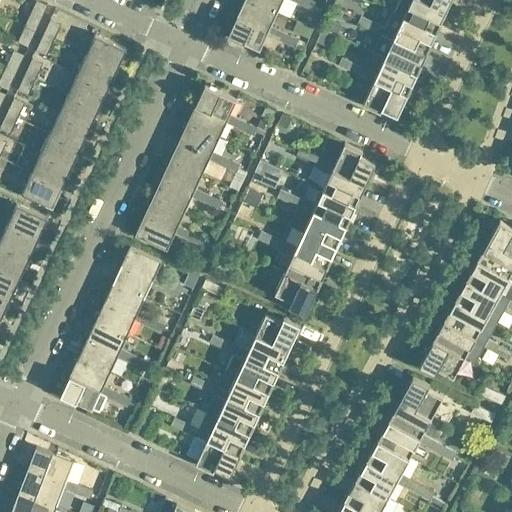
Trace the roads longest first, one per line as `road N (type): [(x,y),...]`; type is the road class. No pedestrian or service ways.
road 1 (residential): [(14,407),(183,44)]
road 2 (residential): [(416,153),(250,511)]
road 3 (residential): [(297,511),(476,181)]
road 4 (residential): [(416,153),(183,44)]
road 5 (residential): [(246,511),(14,407)]
road 6 (residential): [(484,0),(416,153)]
